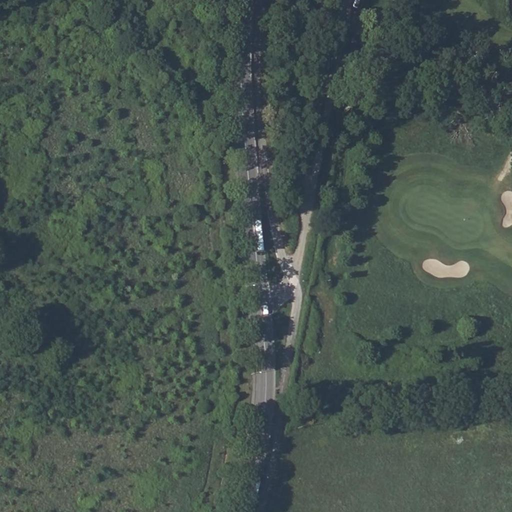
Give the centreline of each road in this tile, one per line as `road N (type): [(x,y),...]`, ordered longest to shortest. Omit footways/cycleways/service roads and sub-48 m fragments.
road 1 (secondary): [(245,511),(267,384),(243,125),(242,0)]
road 2 (track): [(260,299),(293,280),(339,42),(511,101)]
